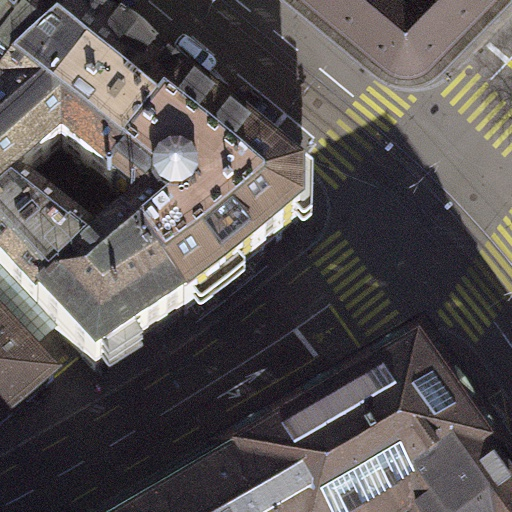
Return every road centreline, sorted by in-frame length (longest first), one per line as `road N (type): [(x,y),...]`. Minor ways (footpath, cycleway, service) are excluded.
road 1 (tertiary): [(0,507),(227,375),(352,284),(431,206)]
road 2 (tertiary): [(187,0),(431,206)]
road 3 (residential): [(511,104),(431,206)]
road 4 (tertiary): [(431,206),(511,300)]
